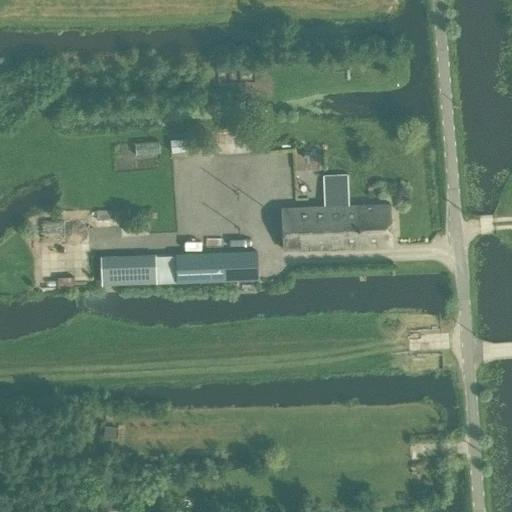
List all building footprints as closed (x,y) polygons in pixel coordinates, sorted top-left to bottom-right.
[(233,64),(217,64),(217,72),(234,72),(233,64)] [(217,156),(254,153),(253,133),(216,136),(217,156)] [(349,204),(348,175),(323,176),(324,205),(282,207),(283,250),(392,246),(390,204),(349,204)] [(177,282),(258,279),(257,251),(176,254),(177,282)] [(102,285),(120,284),(119,256),(101,257),(102,285)]
